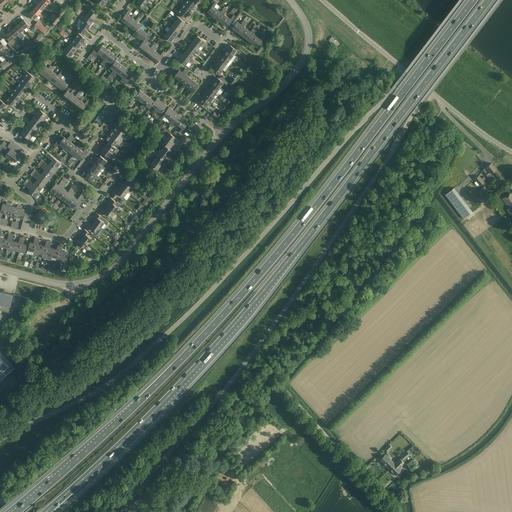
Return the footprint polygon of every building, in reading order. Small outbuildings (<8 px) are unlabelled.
[(142,6),(144,8),(147,10),(148,8),(145,5),(147,2),(144,0),(138,0),(137,2),(142,6)] [(181,0),(181,1),(192,8),(195,4),(190,0),(187,0),(186,2),(184,0),(181,0)] [(212,16),(217,9),(214,6),(217,2),(215,1),(214,0),(210,4),(212,5),(207,12),(212,16)] [(46,6),(40,1),(36,6),(47,14),(49,11),(45,8),(46,6)] [(188,13),(192,8),(181,1),(180,2),(184,5),(181,8),(188,13)] [(217,9),(212,16),(217,19),(228,4),(227,4),(225,6),(220,11),(217,9)] [(217,19),(222,23),(227,16),(224,14),(227,10),(225,9),(229,5),(228,4),(217,19)] [(49,21),(52,18),(49,16),(47,14),(36,6),(32,10),(35,12),(40,17),(42,14),(44,16),(49,21)] [(87,15),(94,20),(98,15),(88,7),(86,9),(90,12),(87,15)] [(184,18),(188,13),(181,8),(179,11),(175,9),(174,10),(184,18)] [(121,20),(126,23),(133,13),(131,16),(128,14),(130,11),(129,9),(128,10),(121,20)] [(40,17),(32,10),(29,15),(36,21),(38,19),(36,17),(38,15),(40,17)] [(126,23),(130,27),(136,20),(133,18),(135,14),(133,13),(126,23)] [(177,19),(175,22),(181,27),(185,22),(175,14),(174,16),(177,19)] [(90,25),(94,20),(87,15),(85,18),(82,15),(80,17),(90,25)] [(227,16),(222,23),(227,27),(235,16),(233,15),(230,19),(227,16)] [(80,24),(87,29),(90,25),(80,17),(79,19),(82,21),(80,24)] [(136,20),(130,27),(135,31),(140,24),(137,21),(140,18),(138,17),(136,20)] [(24,20),(19,24),(23,29),(26,27),(28,29),(30,27),(24,20)] [(245,21),(243,20),(240,24),(237,21),(232,28),(237,32),(245,21)] [(34,25),(37,28),(44,33),(47,29),(48,30),(50,27),(47,24),(45,27),(38,21),(34,25)] [(237,32),(242,36),(247,29),(244,26),(247,22),(245,21),(237,32)] [(168,24),(178,32),(181,27),(175,22),(172,25),(169,22),(168,24)] [(23,29),(19,24),(14,28),(23,37),(25,36),(21,31),(23,29)] [(87,29),(80,24),(77,28),(74,25),(73,27),(83,34),(87,29)] [(140,24),(135,31),(133,34),(138,38),(143,30),(140,28),(142,25),(140,24)] [(174,37),(178,32),(168,24),(166,26),(170,28),(167,31),(174,37)] [(247,29),(242,36),(247,39),(255,29),(253,27),(250,31),(247,29)] [(21,39),(23,37),(14,28),(10,32),(14,37),(17,34),(21,39)] [(255,29),(247,39),(252,43),(257,36),(253,34),(256,30),(255,29)] [(143,30),(138,38),(143,41),(145,38),(148,35),(150,31),(148,30),(146,33),(143,30)] [(75,38),(81,43),(85,38),(75,31),(74,32),(77,35),(75,38)] [(170,41),(174,37),(167,31),(165,35),(162,32),(160,34),(170,41)] [(7,43),(10,47),(15,43),(12,39),(14,37),(10,32),(5,36),(9,41),(7,43)] [(150,36),(148,35),(145,38),(143,41),(137,48),(142,52),(149,43),(148,45),(146,43),(149,39),(150,36)] [(257,36),(252,43),(257,47),(265,36),(263,35),(260,39),(257,36)] [(197,36),(193,41),(200,46),(203,42),(206,45),(207,43),(197,36)] [(335,40),(332,37),(329,39),(336,47),(339,44),(335,40)] [(68,40),(78,48),(81,43),(75,38),(72,41),(69,39),(68,40)] [(74,53),(78,48),(68,40),(66,42),(70,44),(68,48),(74,53)] [(200,46),(193,41),(190,45),(200,53),(201,51),(198,49),(200,46)] [(142,52),(147,56),(156,43),(154,42),(152,45),(149,43),(142,52)] [(147,56),(152,59),(157,52),(154,50),(157,46),(155,45),(156,44),(156,43),(147,56)] [(95,47),(91,54),(95,57),(98,54),(101,56),(107,49),(102,45),(99,50),(95,47)] [(200,53),(190,45),(186,50),(193,55),(195,52),(199,55),(200,53)] [(224,45),(223,47),(234,55),(237,50),(230,45),(228,48),(224,45)] [(221,49),(225,52),(223,55),(230,60),(232,62),(236,57),(234,55),(223,47),(221,49)] [(74,53),(68,48),(65,51),(62,48),(60,50),(71,58),(74,53)] [(101,66),(111,53),(107,49),(101,56),(104,59),(99,65),(100,65),(101,66)] [(193,55),(186,50),(183,55),(193,63),(194,61),(193,60),(195,57),(193,55)] [(160,54),(157,52),(152,59),(157,63),(165,52),(163,51),(160,54)] [(116,56),(111,53),(101,66),(103,67),(107,61),(111,64),(116,56)] [(193,63),(183,55),(179,60),(185,65),(188,62),(191,64),(193,63)] [(230,60),(223,55),(221,57),(217,55),(216,57),(218,58),(228,66),(232,62),(230,60)] [(215,64),(222,70),(225,71),(228,67),(228,66),(216,57),(214,59),(218,61),(215,64)] [(10,63),(9,60),(7,62),(5,60),(0,63),(0,64),(3,68),(10,63)] [(120,64),(115,60),(108,70),(111,72),(107,78),(109,79),(120,64)] [(125,68),(120,64),(109,79),(110,81),(116,73),(119,75),(125,68)] [(219,74),(222,70),(215,64),(213,67),(210,64),(208,66),(219,74)] [(44,77),(52,66),(50,65),(48,68),(45,66),(39,73),(44,77)] [(52,66),(44,77),(49,80),(54,73),(51,71),(54,68),(52,66)] [(130,72),(125,68),(119,75),(123,77),(120,81),(125,85),(129,79),(126,77),(130,72)] [(174,76),(179,80),(187,70),(185,68),(182,72),(179,69),(174,76)] [(24,77),(31,83),(35,78),(24,70),(23,71),(27,74),(24,77)] [(181,87),(181,88),(189,77),(186,74),(188,71),(187,70),(179,80),(184,83),(181,87)] [(54,73),(49,80),(54,84),(61,74),(60,72),(58,75),(54,73)] [(27,87),(31,83),(24,77),(22,80),(18,78),(19,77),(15,74),(13,76),(17,79),(27,87)] [(54,84),(59,88),(64,80),(61,78),(63,75),(61,74),(54,84)] [(189,87),(194,81),(189,77),(181,88),(182,89),(185,85),(189,87)] [(212,77),(210,79),(221,87),(222,85),(225,87),(228,83),(221,77),(219,78),(217,77),(215,80),(212,77)] [(232,86),(232,85),(236,80),(234,78),(234,79),(232,77),(228,82),(232,85),(232,86)] [(23,92),(27,87),(17,79),(16,81),(19,84),(17,87),(23,92)] [(209,81),(212,84),(210,87),(217,92),(219,94),(220,95),(224,90),(221,87),(210,79),(209,81)] [(64,80),(59,88),(63,91),(71,81),(70,80),(67,83),(64,80)] [(194,81),(189,87),(192,90),(189,94),(191,95),(199,84),(194,81)] [(62,97),(67,101),(72,94),(79,84),(77,83),(70,92),(67,90),(62,97)] [(20,97),(23,92),(17,87),(14,90),(11,87),(10,89),(20,97)] [(217,92),(210,87),(208,90),(204,87),(203,89),(213,97),(216,99),(219,94),(217,92)] [(10,96),(16,101),(20,97),(10,89),(8,91),(12,93),(10,96)] [(210,102),(213,97),(203,89),(201,91),(205,94),(203,96),(210,102)] [(72,94),(67,101),(71,104),(79,94),(81,91),(80,90),(75,96),(72,94)] [(140,100),(145,94),(140,90),(132,101),(132,100),(128,105),(130,107),(133,102),(134,102),(137,98),(140,100)] [(71,104),(76,108),(81,101),(84,97),(82,96),(82,97),(79,94),(71,104)] [(140,107),(142,108),(149,97),(145,94),(140,100),(143,103),(140,107)] [(12,106),(16,101),(10,96),(7,100),(4,97),(2,98),(12,106)] [(206,107),(210,102),(203,96),(201,99),(197,97),(196,99),(206,107)] [(149,108),(151,106),(154,101),(149,97),(142,108),(143,109),(146,106),(149,108)] [(154,112),(162,102),(157,98),(154,101),(151,106),(154,109),(152,111),(154,112)] [(81,101),(76,108),(81,111),(85,107),(87,108),(92,103),(87,100),(85,103),(81,101)] [(162,102),(154,112),(155,114),(157,111),(161,114),(167,106),(162,102)] [(164,116),(168,119),(174,111),(169,107),(161,118),(162,119),(164,116)] [(37,113),(31,109),(29,111),(35,115),(30,121),(26,118),(25,118),(23,120),(25,121),(24,121),(28,124),(26,127),(21,123),(19,126),(24,130),(21,133),(29,140),(48,116),(39,109),(37,113)] [(169,127),(171,125),(179,115),(174,111),(168,119),(171,121),(169,124),(170,125),(169,127)] [(178,126),(183,118),(179,115),(171,125),(172,126),(174,124),(178,126)] [(183,118),(178,126),(181,129),(179,132),(180,133),(188,122),(183,118)] [(115,124),(131,136),(132,134),(129,131),(125,129),(128,126),(119,120),(117,123),(116,122),(115,124)] [(114,127),(112,130),(120,136),(122,133),(126,136),(127,134),(131,136),(115,124),(113,126),(114,127)] [(120,136),(112,130),(110,132),(109,132),(108,134),(122,145),(123,143),(121,141),(118,139),(120,136)] [(163,136),(174,144),(177,139),(169,133),(167,136),(164,134),(163,136)] [(108,142),(113,145),(116,148),(113,145),(115,143),(118,145),(120,147),(122,145),(108,134),(106,136),(107,137),(105,139),(108,142)] [(170,149),(174,144),(163,136),(160,134),(158,135),(161,137),(161,138),(164,140),(162,143),(170,149)] [(58,139),(54,145),(56,147),(59,144),(63,147),(72,136),(70,135),(67,139),(64,137),(60,141),(58,139)] [(72,136),(63,147),(68,151),(74,144),(71,142),(74,138),(72,136)] [(0,143),(0,149),(1,148),(4,150),(6,148),(8,145),(4,141),(1,145),(0,143)] [(8,145),(6,148),(9,150),(5,155),(10,159),(15,152),(12,149),(15,146),(10,142),(8,145)] [(74,144),(68,151),(73,155),(82,144),(80,142),(77,146),(74,144)] [(116,148),(113,145),(108,142),(106,145),(105,144),(104,146),(116,155),(118,153),(114,151),(116,148)] [(161,150),(168,155),(172,150),(170,149),(162,143),(161,142),(160,144),(164,147),(161,150)] [(82,144),(73,155),(78,158),(81,161),(88,151),(85,149),(83,151),(80,149),(83,145),(82,144)] [(101,151),(109,158),(111,155),(121,162),(122,160),(119,158),(116,155),(104,146),(102,148),(103,149),(101,151)] [(154,152),(164,160),(168,155),(161,150),(159,154),(155,151),(154,152)] [(15,152),(10,159),(15,162),(16,161),(19,163),(21,160),(26,154),(21,151),(18,154),(15,152)] [(52,160),(50,162),(57,168),(61,163),(47,152),(45,155),(52,160)] [(161,165),(164,160),(154,152),(153,154),(156,157),(154,160),(161,165)] [(94,155),(92,157),(103,166),(107,161),(100,156),(98,159),(94,155)] [(93,165),(100,170),(103,166),(92,157),(91,159),(95,163),(93,165)] [(39,162),(54,173),(57,168),(50,162),(48,165),(41,159),(39,162)] [(161,165),(154,160),(151,164),(147,160),(146,162),(157,170),(161,165)] [(43,172),(50,178),(54,173),(39,162),(38,165),(44,170),(43,172)] [(496,169),(491,163),(483,170),(486,173),(485,174),(487,177),(491,175),(490,174),(496,169)] [(96,175),(100,170),(93,165),(91,168),(86,165),(85,167),(96,175)] [(92,180),(94,178),(98,180),(100,178),(96,175),(85,167),(83,169),(88,172),(86,175),(92,180)] [(32,172),(46,182),(50,178),(43,172),(41,174),(34,169),(32,172)] [(35,181),(43,187),(46,182),(32,172),(30,174),(37,179),(35,181)] [(124,182),(131,188),(135,183),(130,179),(132,177),(126,173),(123,177),(126,180),(124,182)] [(484,182),(479,175),(474,179),(480,186),(484,182)] [(55,194),(66,180),(63,178),(58,184),(56,183),(52,187),(50,190),(55,194)] [(25,181),(39,192),(43,187),(35,181),(34,184),(27,179),(25,181)] [(66,180),(55,194),(60,197),(65,190),(63,188),(68,181),(66,180)] [(120,187),(127,193),(131,188),(124,182),(121,180),(119,182),(122,184),(120,187)] [(35,197),(39,192),(25,181),(23,184),(30,189),(28,191),(35,197)] [(60,197),(64,201),(75,187),(73,185),(68,192),(65,190),(60,197)] [(75,187),(64,201),(69,205),(75,197),(73,195),(78,189),(75,187)] [(127,193),(120,187),(118,190),(115,188),(111,192),(117,196),(119,194),(124,197),(127,193)] [(472,212),(454,188),(445,195),(463,219),(472,212)] [(77,199),(75,197),(69,205),(74,208),(76,210),(79,206),(77,204),(80,201),(83,203),(85,200),(82,198),(85,194),(82,192),(77,199)] [(108,207),(114,213),(118,208),(121,204),(117,202),(116,202),(115,201),(110,197),(107,202),(110,204),(108,207)] [(0,212),(6,214),(9,202),(6,202),(5,204),(2,204),(0,211),(0,210),(0,212)] [(13,207),(11,215),(14,216),(13,219),(16,220),(20,205),(17,205),(16,207),(13,207)] [(22,206),(20,205),(16,220),(17,217),(22,218),(25,209),(22,209),(22,206)] [(114,213),(108,207),(106,210),(102,208),(99,212),(104,216),(106,214),(111,217),(114,213)] [(94,222),(100,228),(104,223),(106,225),(108,222),(101,216),(96,212),(93,217),(96,219),(94,222)] [(88,223),(85,227),(90,231),(92,229),(94,231),(93,232),(98,236),(101,232),(102,233),(105,231),(100,228),(94,222),(91,225),(88,223)] [(81,239),(88,244),(92,239),(87,235),(89,233),(84,229),(80,233),(84,236),(81,239)] [(4,238),(1,247),(7,248),(11,234),(8,234),(7,239),(4,238)] [(6,250),(12,252),(15,241),(12,240),(13,235),(11,234),(7,248),(6,250)] [(15,241),(12,252),(13,252),(13,250),(19,251),(22,238),(20,237),(19,242),(15,241)] [(27,253),(32,255),(37,238),(35,237),(33,243),(30,242),(28,250),(27,253)] [(25,238),(22,238),(19,251),(25,253),(27,245),(23,244),(25,238)] [(32,255),(38,257),(39,253),(41,247),(41,245),(38,244),(39,239),(37,238),(32,255)] [(88,244),(81,239),(79,241),(76,239),(73,243),(80,249),(82,247),(85,249),(88,244)] [(41,245),(39,253),(42,254),(41,258),(44,258),(49,241),(46,241),(45,246),(41,245)] [(49,241),(44,258),(50,260),(53,248),(50,247),(51,242),(49,241)] [(53,248),(50,260),(56,262),(60,244),(58,244),(56,249),(53,248)] [(60,244),(56,262),(57,258),(63,259),(61,263),(65,264),(68,252),(61,250),(63,245),(60,244)] [(0,310),(9,312),(14,294),(2,291),(1,291),(0,290),(0,310)] [(0,380),(15,367),(0,350),(0,380)] [(408,450),(400,457),(403,461),(412,454),(408,450)] [(380,459),(389,469),(395,463),(393,461),(388,457),(389,456),(387,454),(386,455),(385,454),(380,459)] [(395,463),(389,469),(395,475),(401,470),(398,467),(403,462),(400,458),(396,462),(395,463)] [(418,468),(412,460),(406,464),(413,472),(418,468)]
